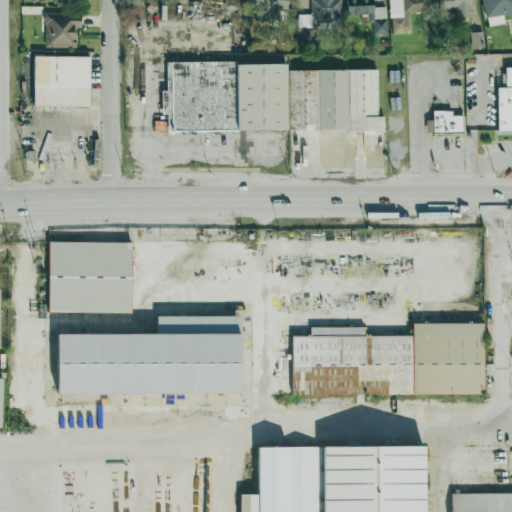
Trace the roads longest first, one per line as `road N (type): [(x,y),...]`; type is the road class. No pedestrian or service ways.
road 1 (secondary): [(0,205),(260,201)]
road 2 (secondary): [(260,201),(511,201)]
road 3 (residential): [(110,203),(108,0)]
